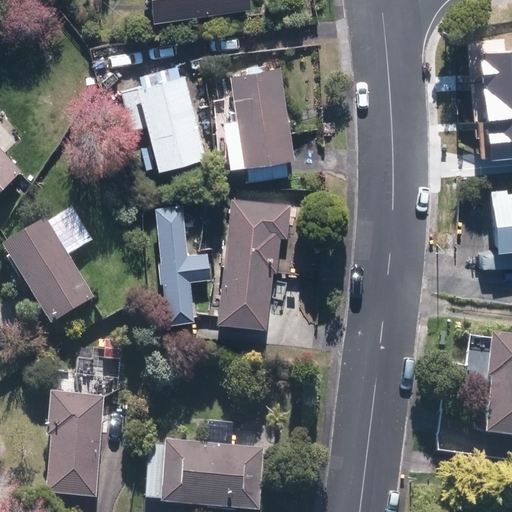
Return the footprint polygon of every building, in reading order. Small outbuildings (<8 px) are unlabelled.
[(251,7),(249,0),(151,0),(154,18),(251,7)] [(232,73),(243,164),(246,163),(248,178),(287,172),(285,158),(292,157),(280,66),(232,73)] [(138,88),(123,91),(133,129),(148,125),(159,169),(204,157),(182,72),(137,83),(138,88)] [(0,191),(23,171),(0,145),(0,191)] [(511,188),(492,189),(494,247),(511,245),(511,188)] [(273,272),(301,274),(305,208),(293,207),(293,200),(227,196),(219,321),(265,324),(266,297),(271,298),(273,272)] [(190,277),(211,276),(209,252),(189,253),(186,204),(158,206),(162,260),(157,260),(158,279),(163,278),(166,322),(193,320),(190,277)] [(49,223),(46,219),(2,249),(52,325),(97,296),(70,255),(89,242),(67,210),(49,223)] [(144,251),(121,251),(121,279),(144,279),(144,251)] [(136,299),(128,283),(103,297),(112,313),(136,299)] [(488,380),(486,435),(511,435),(511,334),(491,333),(490,353),(471,352),(470,379),(488,380)] [(103,397),(49,394),(47,436),(51,436),(48,496),(99,498),(103,397)] [(162,504),(260,511),(265,450),(211,445),(211,448),(196,447),(196,444),(165,442),(165,445),(149,444),(145,499),(163,500),(162,504)] [(511,511),(511,503),(505,500),(499,511),(511,511)]
